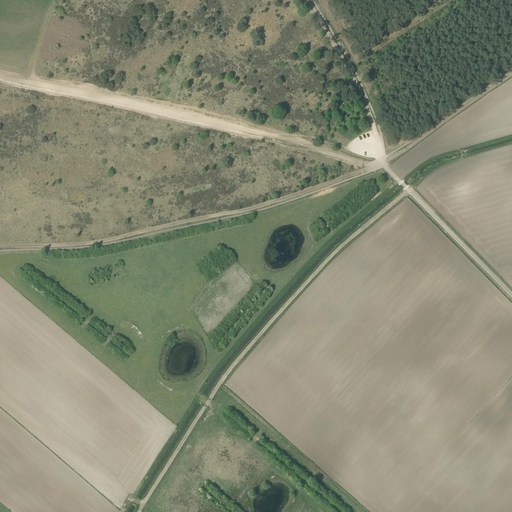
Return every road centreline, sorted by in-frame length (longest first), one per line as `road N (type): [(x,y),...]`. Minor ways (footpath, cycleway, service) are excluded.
road 1 (track): [(302,0),(372,120),(380,162),(374,165),(0,78)]
road 2 (track): [(374,165),(247,209),(110,239),(0,246)]
road 3 (unclassified): [(511,295),(380,162)]
road 4 (track): [(511,73),(380,162)]
